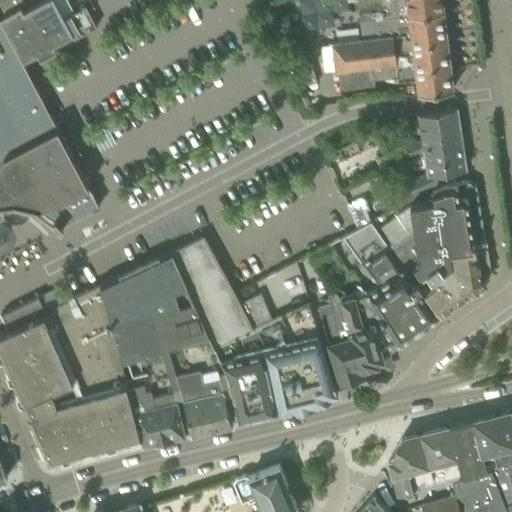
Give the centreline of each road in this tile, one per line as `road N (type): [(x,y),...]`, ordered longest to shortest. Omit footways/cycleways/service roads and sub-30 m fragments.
road 1 (residential): [(39,495),(346,415)]
road 2 (residential): [(298,135),(349,113),(508,90)]
road 3 (residential): [(298,135),(129,227)]
road 4 (residential): [(511,291),(418,364),(400,400)]
road 5 (residential): [(298,135),(226,0)]
road 6 (residential): [(0,296),(129,227)]
